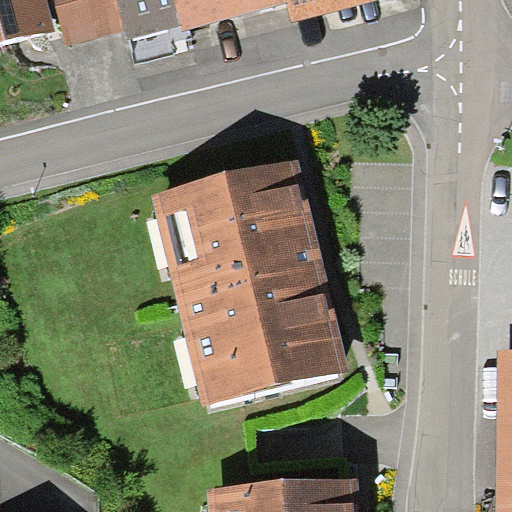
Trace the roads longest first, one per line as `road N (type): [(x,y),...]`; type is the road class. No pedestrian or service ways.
road 1 (residential): [(462,66),(380,68),(0,158)]
road 2 (residential): [(434,511),(462,66)]
